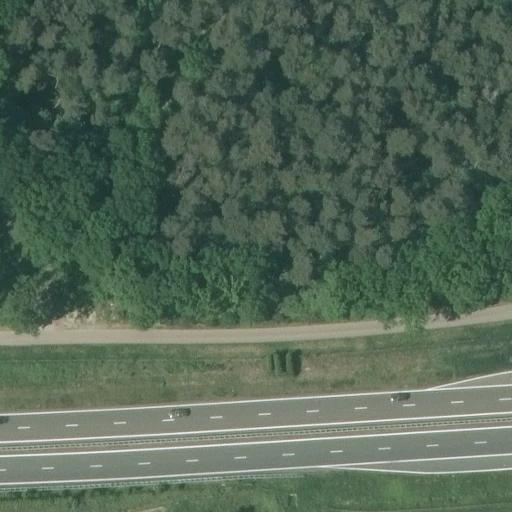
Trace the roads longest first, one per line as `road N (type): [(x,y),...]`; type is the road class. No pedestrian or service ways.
road 1 (unclassified): [(0,330),(263,327),(511,305)]
road 2 (trunk): [(0,471),(511,441)]
road 3 (trunk): [(511,400),(0,429)]
road 4 (track): [(235,0),(50,244),(47,329)]
